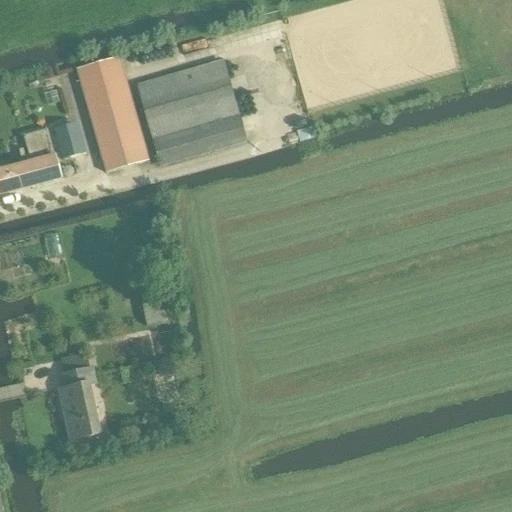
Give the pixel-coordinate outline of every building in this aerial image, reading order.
[(77,71),(107,175),(150,162),(120,58),(77,71)] [(162,167),(246,143),(222,62),(138,86),(162,167)] [(64,161),(87,155),(78,124),(55,130),(64,161)] [(0,172),(0,195),(61,179),(47,130),(22,137),(28,158),(25,159),(22,150),(18,152),(20,160),(7,164),(8,170),(0,172)] [(149,327),(166,324),(160,292),(143,296),(149,327)] [(173,360),(156,364),(159,377),(176,373),(173,360)] [(99,436),(89,387),(94,385),(91,371),(64,376),(67,390),(61,391),(64,405),(67,405),(70,420),(67,420),(72,441),(99,436)]
